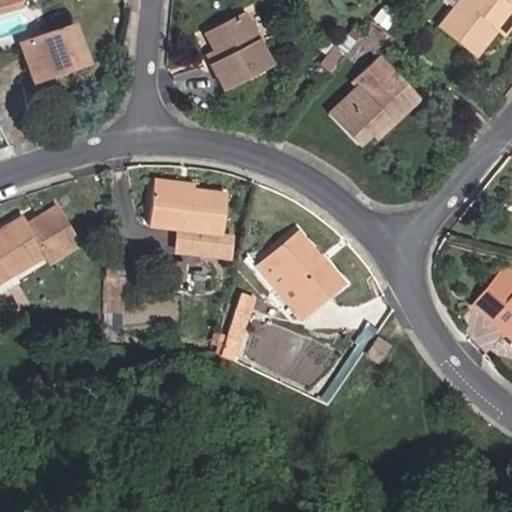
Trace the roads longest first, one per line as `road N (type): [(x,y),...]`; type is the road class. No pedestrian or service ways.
road 1 (residential): [(388,258),(360,222),(285,165),(200,143),(142,144)]
road 2 (residential): [(511,414),(442,348),(388,258)]
road 3 (residential): [(388,258),(511,120)]
road 4 (residential): [(142,144),(0,177)]
road 5 (residential): [(158,0),(142,144)]
